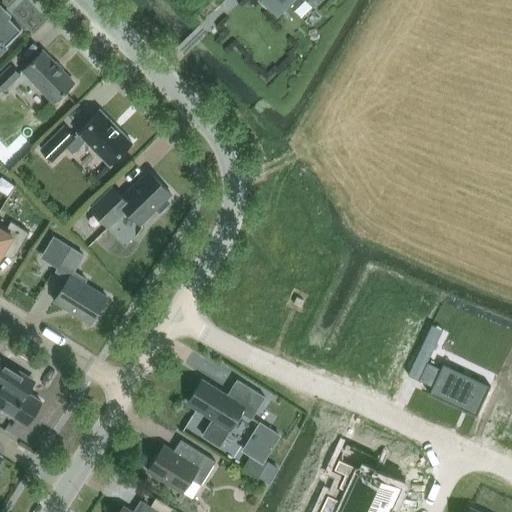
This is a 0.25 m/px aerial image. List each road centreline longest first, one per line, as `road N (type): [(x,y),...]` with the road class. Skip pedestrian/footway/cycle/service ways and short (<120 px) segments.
road 1 (unclassified): [(172,318),(228,225),(230,162),(211,126),(86,0)]
road 2 (residential): [(172,318),(460,447)]
road 3 (residential): [(128,389),(0,311)]
road 4 (unclassified): [(52,511),(128,389)]
